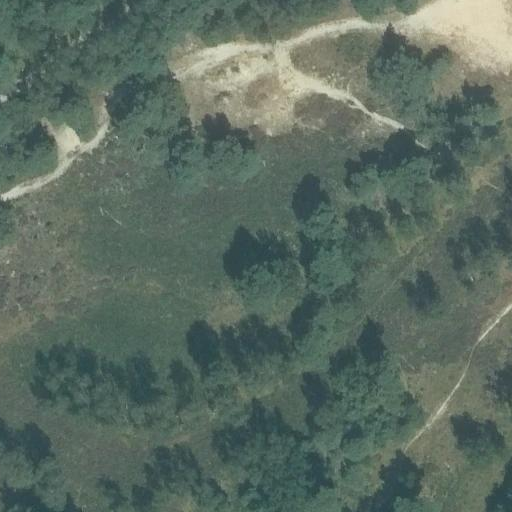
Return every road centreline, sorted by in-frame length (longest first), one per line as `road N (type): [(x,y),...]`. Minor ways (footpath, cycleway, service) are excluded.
road 1 (track): [(0,209),(58,180),(154,85),(333,22),(417,14),(448,0)]
road 2 (track): [(141,0),(0,100)]
